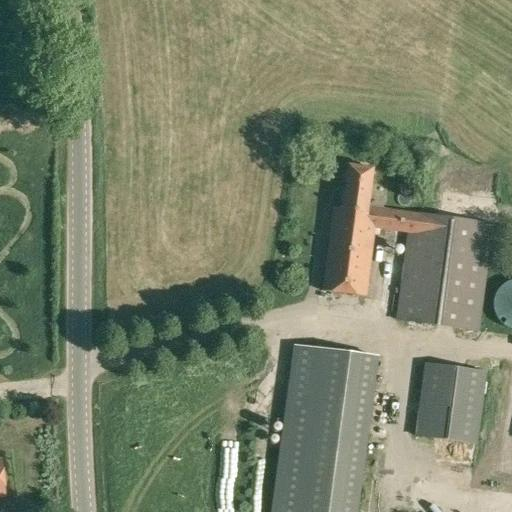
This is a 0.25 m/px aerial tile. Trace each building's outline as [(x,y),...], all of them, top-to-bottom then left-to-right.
[(396,320),(478,330),(492,224),(367,207),(372,168),(349,165),(343,211),(333,210),(322,290),(365,296),(374,229),(408,234),(396,320)] [(511,331),(511,280),(509,281),(505,283),(501,285),(498,288),(495,291),(493,295),(492,299),(491,304),(491,308),(492,312),(493,316),(496,320),(498,324),(501,327),(505,329),(509,331),(511,331)] [(272,511),(352,511),(375,356),(295,345),(272,511)] [(414,436),(477,445),(486,371),(425,364),(414,436)] [(277,421),(276,420),(275,420),(274,420),(273,420),(272,421),(271,421),(270,422),(270,423),(269,424),(269,425),(270,426),(270,427),(271,428),(272,429),(273,429),(274,430),(275,430),(276,429),(277,429),(278,428),(278,427),(279,426),(279,425),(279,424),(279,423),(278,422),(278,421),(277,421)] [(275,434),(274,434),(272,433),(271,433),(270,434),(269,434),(268,435),(268,436),(267,437),(267,438),(267,439),(267,440),(268,441),(269,442),(270,443),(271,443),(273,443),(274,443),(275,442),(276,441),(277,440),(277,439),(277,438),(277,436),(276,435),(275,435),(275,434)]
